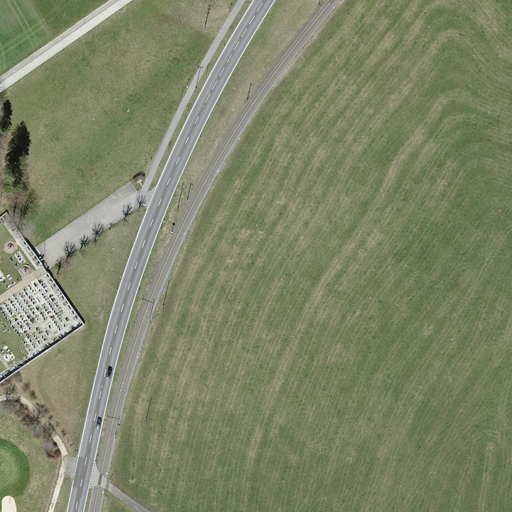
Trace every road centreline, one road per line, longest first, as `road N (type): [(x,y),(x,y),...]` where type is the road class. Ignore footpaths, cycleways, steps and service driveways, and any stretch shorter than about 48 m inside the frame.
road 1 (primary): [(75,511),(116,325),(159,203),(263,0)]
road 2 (track): [(0,398),(29,405),(74,468),(142,511)]
road 3 (unclassified): [(128,0),(0,90)]
